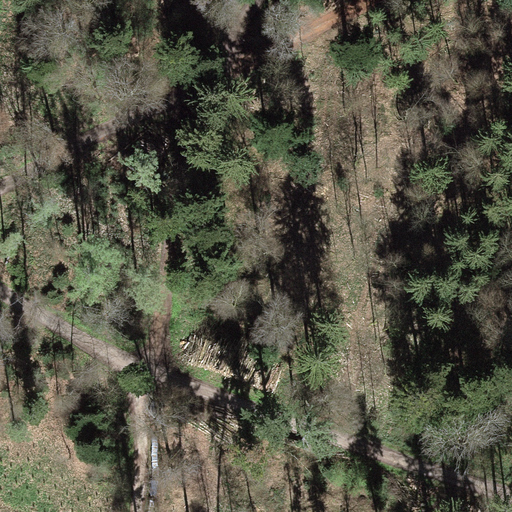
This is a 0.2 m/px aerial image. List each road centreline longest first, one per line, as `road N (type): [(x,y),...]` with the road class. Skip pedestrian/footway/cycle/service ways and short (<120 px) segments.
road 1 (track): [(511,495),(145,373),(0,286)]
road 2 (track): [(137,511),(159,242),(210,85),(253,0)]
road 3 (track): [(0,185),(378,0)]
